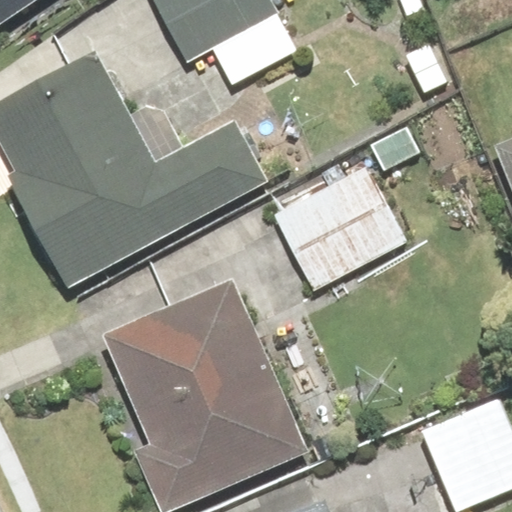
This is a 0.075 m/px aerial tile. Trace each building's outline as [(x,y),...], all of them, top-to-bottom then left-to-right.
[(0,0),(0,43),(62,0),(0,0)] [(302,56),(276,0),(165,0),(194,63),(223,49),(239,85),(302,56)] [(110,57),(0,115),(0,172),(71,305),(205,234),(110,57)] [(511,138),(498,143),(511,178),(511,138)] [(410,245),(371,168),(283,213),(322,289),(410,245)] [(100,361),(169,511),(174,511),(320,445),(250,292),(100,361)] [(511,418),(503,397),(425,431),(460,511),(465,511),(511,491),(511,418)]
